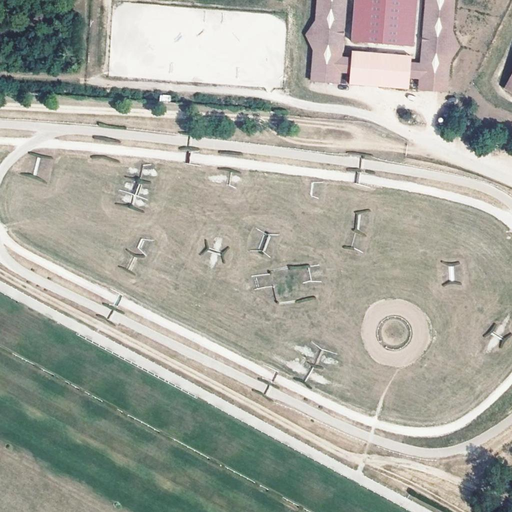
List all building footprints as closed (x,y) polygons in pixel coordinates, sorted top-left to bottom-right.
[(408,89),(409,79),(418,79),(417,90),(448,92),(454,0),(423,0),(419,62),(411,61),(411,55),(351,50),(350,58),(341,57),(344,0),(317,0),(311,80),(339,82),(339,72),(349,73),(348,84),(408,89)] [(353,0),(350,43),(412,48),(415,0),(353,0)] [(185,55),(187,84),(245,81),(245,74),(248,74),(248,67),(252,67),(251,57),(240,57),(240,52),(222,52),(223,75),(212,75),(210,23),(222,23),(221,8),(187,10),(188,37),(189,37),(190,55),(185,55)] [(254,41),(264,40),(263,23),(253,24),(254,41)] [(189,137),(189,146),(210,147),(210,138),(189,137)] [(190,155),(190,165),(243,165),(243,155),(190,155)]
